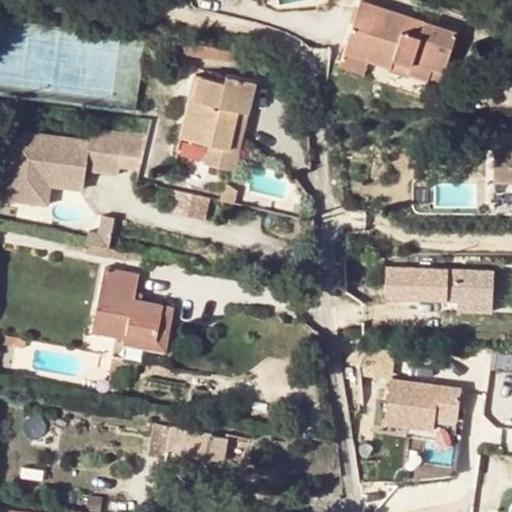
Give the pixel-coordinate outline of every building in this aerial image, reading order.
[(342,52),(367,59),(392,67),(395,58),(410,63),(408,72),(428,78),(432,67),(443,70),(456,32),(423,22),(420,34),(405,29),(409,17),(359,1),(342,52)] [(423,22),(409,17),(405,29),(420,34),(423,22)] [(207,46),(184,44),(183,55),(206,58),(207,46)] [(222,60),(224,49),(207,46),(206,58),(222,60)] [(224,49),(222,60),(241,63),(242,57),(242,51),(224,49)] [(367,59),(342,52),(338,66),(363,74),(367,59)] [(395,58),(392,67),(408,72),(410,63),(395,58)] [(432,67),(428,78),(440,82),(443,70),(432,67)] [(293,101),(278,71),(273,73),(279,87),(278,87),(285,105),(293,101)] [(193,76),(180,137),(208,143),(229,147),(235,120),(244,122),(253,83),(226,76),(225,83),(193,76)] [(235,120),(229,147),(238,149),(244,122),(235,120)] [(89,138),(10,126),(0,184),(0,191),(46,199),(50,177),(82,181),(84,172),(118,177),(125,132),(91,126),(89,138)] [(229,147),(208,143),(203,163),(232,169),(238,149),(229,147)] [(511,150),(499,150),(499,181),(511,181),(511,150)] [(80,191),(82,181),(50,177),(46,199),(0,191),(0,198),(56,208),(59,188),(80,191)] [(224,182),(220,199),(231,201),(233,187),(224,182)] [(207,216),(212,197),(180,188),(175,207),(207,216)] [(463,283),(490,283),(489,264),(463,263),(463,283)] [(157,328),(168,330),(172,305),(141,299),(134,297),(135,290),(138,273),(105,266),(93,330),(125,337),(126,333),(155,337),(157,328)] [(386,266),(385,296),(444,298),(446,268),(386,266)] [(142,292),(135,290),(134,297),(141,299),(142,292)] [(126,333),(125,337),(124,344),(164,351),(168,330),(157,328),(155,337),(126,333)] [(462,388),(392,374),(384,417),(431,427),(434,413),(456,417),(462,388)] [(153,424),(148,453),(164,456),(165,449),(180,452),(220,459),(224,437),(153,424)]
